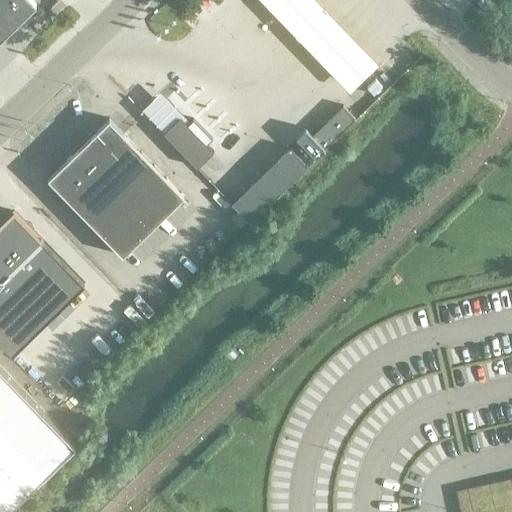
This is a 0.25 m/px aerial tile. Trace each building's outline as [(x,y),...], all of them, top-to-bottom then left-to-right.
[(31,0),(0,0),(0,38),(35,4),(31,0)] [(378,70),(311,0),(258,0),(350,97),(378,70)] [(479,0),(477,2),(486,11),(494,4),(497,0),(479,0)] [(367,88),(374,95),(382,86),(376,79),(367,88)] [(378,116),(390,99),(380,91),(368,109),(378,116)] [(315,157),(356,118),(343,105),(341,106),(342,106),(312,135),(305,127),(295,137),(315,157)] [(180,116),(163,132),(196,167),(213,150),(180,116)] [(184,195),(121,131),(108,118),(95,131),(96,131),(47,178),(122,255),(184,195)] [(288,147),(231,202),(249,221),(307,166),(288,147)] [(0,341),(11,353),(84,283),(13,210),(0,223),(0,341)] [(0,511),(4,511),(86,433),(0,343),(0,511)]
